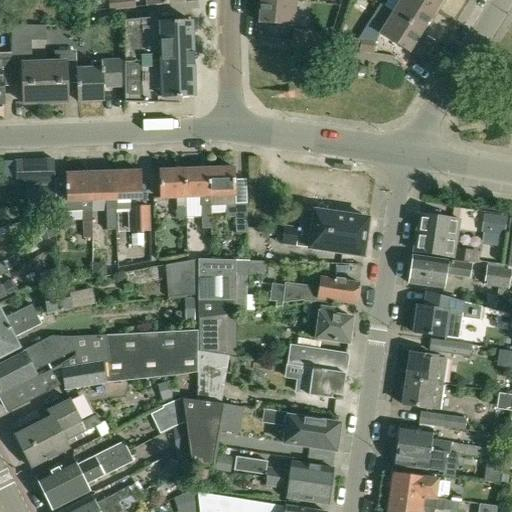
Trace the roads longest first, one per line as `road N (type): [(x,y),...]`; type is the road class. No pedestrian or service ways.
road 1 (residential): [(355,511),(408,155)]
road 2 (residential): [(0,139),(228,130)]
road 3 (residential): [(408,155),(504,0)]
road 4 (residential): [(408,155),(228,130)]
road 5 (residential): [(228,130),(228,0)]
